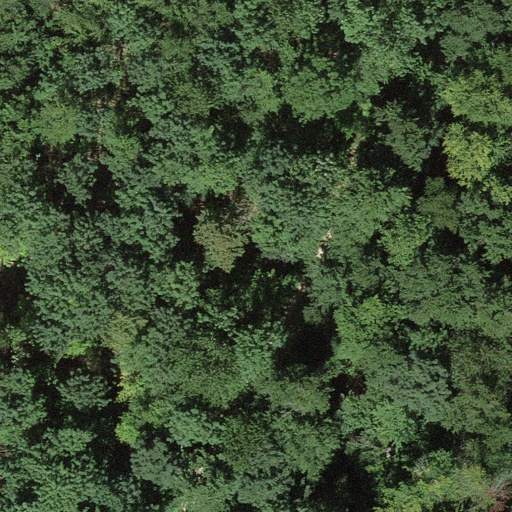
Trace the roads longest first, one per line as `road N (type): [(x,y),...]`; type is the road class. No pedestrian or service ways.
road 1 (track): [(475,0),(257,349),(177,511)]
road 2 (track): [(0,208),(80,0)]
